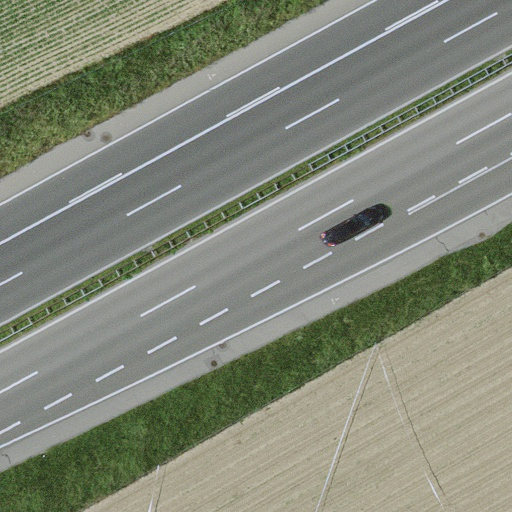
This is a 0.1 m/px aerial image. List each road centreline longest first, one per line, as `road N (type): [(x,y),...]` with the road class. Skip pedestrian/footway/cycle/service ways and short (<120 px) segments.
road 1 (motorway): [(511,5),(0,284)]
road 2 (motorway): [(0,392),(511,113)]
